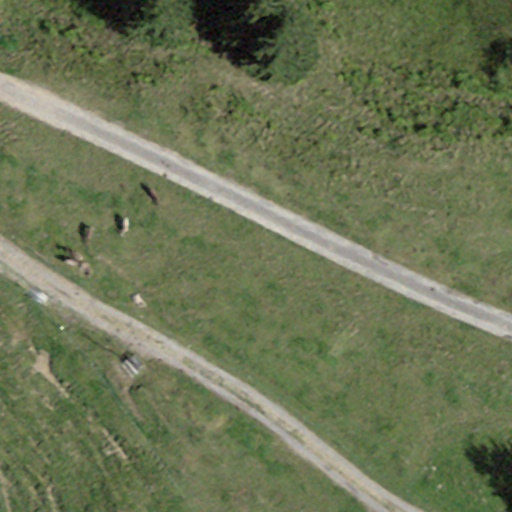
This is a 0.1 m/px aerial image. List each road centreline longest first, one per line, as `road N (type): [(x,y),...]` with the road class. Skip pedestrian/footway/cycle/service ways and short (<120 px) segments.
road 1 (track): [(0,87),(511,325)]
road 2 (track): [(0,256),(230,386),(394,511)]
